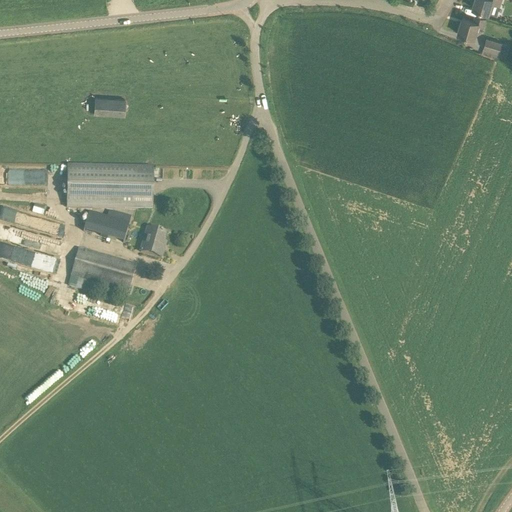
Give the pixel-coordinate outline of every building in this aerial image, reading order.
[(474,0),(472,8),(497,16),(501,0),(474,0)] [(458,34),(475,39),(479,25),(484,27),(487,19),(475,15),(473,21),(463,18),(458,34)] [(487,38),(482,53),(505,60),(509,45),(502,43),(487,38)] [(94,114),(124,116),(125,100),(95,98),(94,114)] [(66,208),(143,210),(152,210),(153,168),(67,166),(66,208)] [(31,181),(31,171),(8,172),(9,184),(29,183),(28,181),(31,181)] [(48,235),(52,222),(7,208),(2,223),(0,222),(0,236),(7,239),(11,224),(48,235)] [(92,212),(86,231),(127,243),(134,221),(125,218),(126,217),(108,212),(107,217),(92,212)] [(166,235),(156,232),(146,229),(140,252),(162,259),(165,248),(162,247),(166,235)] [(137,266),(127,263),(79,249),(71,277),(71,278),(70,284),(79,286),(81,280),(129,293),(137,266)] [(39,254),(35,267),(54,273),(59,261),(39,254)] [(83,313),(110,321),(113,309),(86,301),(83,313)]
